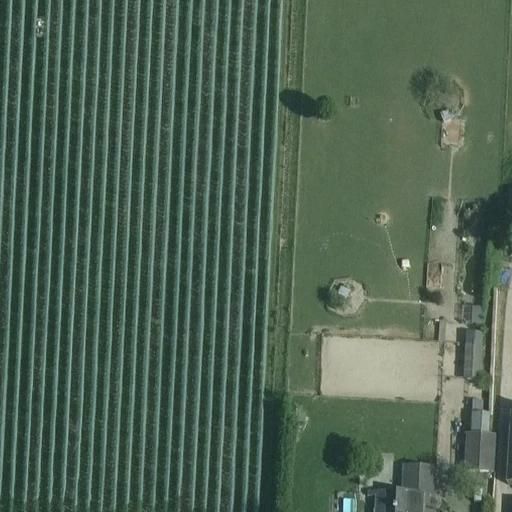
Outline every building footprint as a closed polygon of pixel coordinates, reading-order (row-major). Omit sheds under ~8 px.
[(451,110),(439,115),(442,122),(443,124),(455,120),(454,118),(451,110)] [(499,261),(498,269),(508,270),(508,262),(499,261)] [(340,288),(337,296),(346,300),(349,292),(340,288)] [(462,308),(462,324),(470,325),(483,325),(484,309),(471,308),(462,308)] [(466,345),(465,345),(464,378),(463,381),(481,382),(483,346),(482,346),(482,337),(467,336),(466,344),(466,345)] [(495,436),(489,435),(490,415),(483,415),(483,402),(473,402),(472,414),(471,434),(468,434),(466,471),(493,472),(495,436)] [(293,421),(293,422),(303,424),(306,413),(296,411),(293,421)] [(434,511),(437,468),(403,466),(402,494),(369,492),(369,497),(375,497),(374,511),(434,511)]
